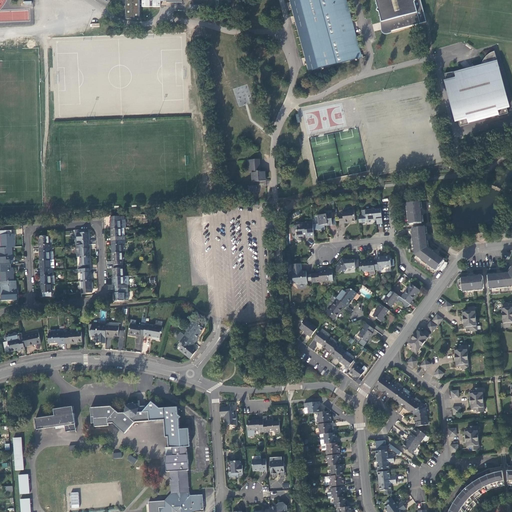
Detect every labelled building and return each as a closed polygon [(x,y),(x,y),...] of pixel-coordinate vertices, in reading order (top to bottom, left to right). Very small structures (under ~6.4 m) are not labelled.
[(182,3),(182,0),(126,0),(126,19),(131,19),(131,17),(133,17),(133,19),(140,19),(140,0),(142,0),(143,7),(160,7),(160,1),(160,0),(166,0),(167,1),(167,2),(182,3)] [(344,2),(343,0),(290,0),(310,72),(356,59),(356,61),(358,60),(357,59),(359,58),(350,24),(352,23),(346,2),(344,2)] [(375,0),(378,8),(377,10),(379,12),(382,22),(383,21),(385,27),(384,28),(384,29),(384,30),(384,31),(384,32),(385,32),(386,32),(386,33),(387,33),(387,32),(426,22),(420,0),(375,0)] [(447,73),(445,74),(447,82),(445,82),(446,86),(455,120),(458,120),(460,126),(469,123),(469,122),(499,114),(499,115),(508,113),(507,107),(509,106),(499,66),(499,67),(495,52),(495,51),(494,52),(493,52),(491,53),(490,53),(489,54),(488,55),(487,56),(486,57),(485,58),(484,59),(482,64),(481,65),(481,66),(480,66),(479,67),(478,67),(478,68),(477,68),(476,68),(462,72),(461,71),(459,71),(457,72),(454,72),(452,72),(449,72),(447,73)] [(259,159),(247,160),(248,172),(252,172),(253,182),(266,181),(265,171),(260,171),(259,159)] [(420,201),(406,202),(407,210),(405,210),(406,217),(407,217),(408,225),(421,224),(421,222),(422,222),(422,216),(420,216),(420,212),(419,208),(421,208),(420,201)] [(377,217),(382,217),(381,209),(371,210),(371,211),(366,211),(366,210),(362,211),(362,216),(359,217),(359,223),(367,222),(367,221),(367,219),(370,219),(371,221),(372,220),(373,221),(376,221),(377,217)] [(356,221),(354,210),(348,210),(347,212),(343,212),(343,214),(339,214),(340,224),(344,224),(344,223),(347,222),(349,223),(349,222),(356,221)] [(333,226),(331,213),(327,214),(327,215),(318,216),(319,225),(326,224),(328,225),(328,226),(333,226)] [(111,221),(111,229),(121,228),(125,228),(126,228),(126,220),(124,220),(124,216),(111,217),(111,221)] [(307,237),(315,237),(313,222),(300,223),(300,222),(295,222),(295,231),(297,231),(298,237),(301,236),(305,236),(304,235),(306,235),(307,237)] [(423,226),(411,228),(412,235),(410,235),(411,242),(412,242),(414,254),(424,262),(423,263),(429,268),(430,266),(435,271),(436,270),(442,261),(443,261),(442,260),(443,258),(438,255),(437,256),(434,254),(431,252),(432,250),(427,246),(427,241),(425,241),(425,237),(424,234),(426,234),(425,227),(423,227),(423,226)] [(112,237),(112,241),(125,240),(125,228),(121,228),(111,229),(112,237)] [(80,245),(89,245),(89,241),(89,232),(88,233),(88,229),(75,230),(75,233),(75,241),(79,241),(80,245)] [(0,247),(12,247),(14,247),(14,234),(12,234),(12,230),(0,230),(0,247)] [(49,244),(49,236),(39,236),(39,245),(40,245),(40,248),(52,248),(52,244),(49,244)] [(112,245),(112,253),(122,252),(122,244),(125,244),(125,240),(112,241),(112,245)] [(80,257),(90,257),(90,248),(89,245),(80,245),(77,245),(77,249),(76,249),(75,250),(75,253),(76,253),(77,253),(80,253),(80,257)] [(0,264),(11,264),(11,260),(13,260),(12,247),(0,247),(0,264)] [(40,252),(40,260),(50,260),(53,260),(53,252),(52,252),(52,248),(40,248),(41,252),(40,252)] [(114,261),(114,265),(123,265),(122,252),(112,253),(113,261),(114,261)] [(381,256),(377,257),(378,260),(379,270),(383,270),(383,267),(391,266),(390,256),(384,256),(381,257),(381,256)] [(78,269),(91,269),(90,265),(90,257),(80,257),(81,266),(78,266),(78,269)] [(375,270),(379,270),(378,260),(373,260),(373,257),(369,258),(369,261),(363,262),(359,262),(360,267),(360,271),(363,271),(363,272),(375,271),(375,270)] [(355,260),(355,259),(348,260),(347,261),(343,258),(341,261),(336,266),(336,269),(337,271),(340,273),(342,271),(344,273),(347,269),(355,268),(355,260)] [(50,260),(40,260),(41,269),(42,272),(53,272),(53,268),(54,268),(54,260),(53,260),(50,260)] [(1,282),(14,281),(13,268),(11,268),(11,264),(0,264),(0,275),(0,282),(1,282)] [(302,270),(301,264),(292,265),(294,282),(297,285),(308,284),(308,282),(307,275),(307,272),(304,272),(302,270)] [(113,269),(114,277),(123,277),(123,265),(114,265),(114,269),(113,269)] [(511,267),(511,268),(509,273),(503,273),(503,275),(499,276),(496,276),(496,274),(490,275),(490,277),(489,277),(490,289),(497,288),(497,290),(505,289),(505,288),(511,286),(511,267)] [(82,281),(91,281),(91,272),(91,269),(78,269),(78,273),(81,273),(82,281)] [(312,281),(312,283),(330,281),(334,281),(333,275),(332,269),(326,269),(327,271),(321,271),(320,274),(312,274),(312,281)] [(41,276),(41,285),(51,284),(55,284),(55,276),(53,276),(53,272),(42,272),(42,276),(41,276)] [(477,289),(484,288),(483,276),(482,276),(481,275),(476,275),(476,277),(472,277),(468,278),(468,276),(462,277),(462,279),(461,279),(461,280),(459,280),(459,281),(458,282),(458,287),(459,288),(461,289),(462,289),(462,290),(470,290),(470,291),(477,291),(477,289)] [(115,285),(115,289),(128,288),(127,276),(123,277),(114,277),(114,285),(115,285)] [(16,281),(14,281),(1,282),(2,295),(1,295),(1,299),(17,298),(17,294),(16,281)] [(82,293),(92,293),(91,281),(82,281),(82,293)] [(52,296),(51,284),(41,285),(42,293),(43,293),(43,297),(52,296)] [(404,294),(401,298),(410,304),(411,301),(419,290),(415,287),(412,284),(404,294)] [(128,288),(115,289),(115,293),(114,293),(115,301),(125,301),(125,300),(128,300),(128,288)] [(339,295),(336,298),(346,306),(347,306),(349,302),(351,299),(352,300),(353,299),(357,293),(351,289),(345,290),(344,291),(340,296),(339,295)] [(398,300),(400,297),(392,291),(384,302),(391,307),(393,305),(394,302),(396,304),(399,300),(398,300)] [(344,309),(346,306),(336,298),(332,295),(329,298),(335,302),(329,310),(328,309),(325,313),(334,319),(338,313),(342,308),(344,309)] [(453,306),(452,305),(446,301),(442,307),(448,312),(453,306)] [(382,317),(388,309),(381,304),(377,310),(373,316),(381,322),(384,318),(382,317)] [(502,304),(504,328),(511,328),(511,323),(511,322),(511,307),(509,308),(509,304),(502,304)] [(477,331),(475,307),(468,307),(468,312),(463,313),(463,315),(464,325),(464,328),(470,327),(470,332),(477,331)] [(443,319),(437,314),(432,321),(438,325),(443,319)] [(317,328),(305,320),(299,328),(301,330),(304,331),(303,333),(306,336),(307,335),(310,337),(317,328)] [(185,335),(195,343),(198,339),(197,339),(200,335),(199,335),(204,329),(196,322),(196,323),(193,321),(189,325),(189,328),(184,335),(185,335)] [(437,326),(431,322),(430,321),(426,328),(432,332),(437,326)] [(97,343),(106,343),(106,337),(107,326),(107,324),(101,324),(101,325),(89,324),(90,336),(95,337),(95,339),(97,339),(97,343)] [(140,335),(144,336),(145,326),(141,325),(141,326),(131,324),(129,335),(134,336),(134,335),(136,335),(140,336),(140,335)] [(372,333),(374,329),(367,324),(362,330),(358,336),(366,342),(372,334),(372,333)] [(145,326),(144,336),(152,337),(152,339),(160,340),(161,334),(162,333),(163,328),(162,326),(155,325),(154,326),(146,325),(145,326)] [(107,326),(106,337),(110,337),(110,336),(114,336),(119,336),(119,331),(119,327),(107,326)] [(61,344),(66,344),(65,333),(64,328),(60,328),(60,330),(50,331),(50,334),(48,334),(49,344),(58,343),(61,343),(61,344)] [(416,354),(431,334),(425,330),(422,334),(418,331),(416,333),(411,340),(409,343),(413,346),(410,349),(416,354)] [(65,333),(66,344),(70,343),(75,343),(75,342),(82,342),(82,332),(65,333)] [(180,341),(184,344),(185,342),(182,339),(185,335),(184,335),(181,332),(177,338),(181,341),(180,341)] [(328,338),(320,332),(314,340),(316,341),(317,341),(318,342),(319,343),(323,346),(328,338)] [(21,350),(25,350),(25,347),(22,336),(22,333),(18,334),(16,333),(14,333),(13,335),(6,336),(7,342),(8,341),(10,352),(18,350),(21,349),(21,350)] [(22,336),(25,347),(34,345),(34,344),(41,343),(39,333),(22,336)] [(192,347),(195,343),(185,335),(182,339),(185,342),(184,344),(180,349),(188,355),(188,356),(191,359),(197,351),(192,347)] [(327,351),(331,353),(336,346),(337,345),(328,338),(323,346),(326,348),(328,350),(327,351)] [(469,369),(467,345),(459,346),(460,350),(455,351),(455,355),(456,362),(456,366),(461,365),(462,370),(469,369)] [(346,353),(336,346),(331,353),(334,355),(334,356),(334,357),(336,358),(336,359),(340,361),(345,354),(346,353)] [(354,361),(345,354),(340,361),(339,362),(343,364),(345,366),(344,366),(348,369),(353,361),(354,361)] [(417,361),(411,357),(407,363),(413,367),(417,361)] [(431,364),(426,361),(425,360),(421,366),(427,370),(431,364)] [(354,377),(352,380),(359,385),(362,381),(358,379),(364,371),(355,364),(356,363),(353,361),(348,369),(350,371),(349,373),(351,374),(354,377)] [(444,374),(438,370),(433,376),(439,380),(444,374)] [(382,392),(385,394),(392,384),(383,377),(376,386),(379,389),(382,391),(382,392)] [(391,397),(395,400),(402,391),(392,384),(385,394),(388,397),(389,396),(391,397)] [(484,413),(482,388),(475,389),(475,394),(470,394),(470,398),(471,405),(472,409),(476,409),(477,413),(484,413)] [(401,406),(404,408),(411,398),(402,391),(395,400),(399,403),(402,405),(401,406)] [(458,391),(450,391),(451,399),(459,398),(458,391)] [(410,411),(414,414),(421,405),(411,398),(404,408),(407,410),(407,409),(410,411)] [(119,427),(129,415),(137,422),(145,422),(160,421),(163,421),(163,423),(164,426),(164,435),(165,438),(168,438),(168,440),(168,448),(172,448),(172,450),(172,456),(168,457),(165,457),(166,472),(190,471),(192,471),(191,455),(190,455),(189,447),(192,447),(191,429),(182,429),(181,419),(183,417),(181,415),(180,407),(162,409),(154,402),(149,408),(143,408),(141,408),(135,403),(128,406),(126,413),(120,414),(112,407),(92,408),(92,411),(93,418),(96,417),(96,424),(96,427),(111,426),(111,424),(113,424),(115,424),(119,427)] [(308,414),(309,414),(317,413),(319,413),(319,409),(319,407),(320,407),(319,403),(307,404),(308,409),(304,409),(305,414),(308,414)] [(415,420),(416,427),(428,426),(425,408),(423,404),(421,405),(414,414),(414,415),(415,420)] [(77,421),(76,413),(71,414),(70,407),(56,409),(56,411),(57,416),(50,417),(37,418),(39,429),(42,429),(51,428),(58,427),(67,425),(67,428),(68,430),(68,432),(73,431),(73,429),(78,429),(77,424),(78,424),(77,421)] [(229,407),(221,407),(222,417),(226,416),(227,425),(231,424),(231,426),(238,425),(238,415),(236,415),(236,411),(232,411),(232,407),(229,407)] [(316,419),(317,424),(331,422),(331,418),(329,418),(329,415),(328,412),(319,413),(317,413),(318,419),(316,419)] [(129,415),(119,427),(127,434),(129,431),(133,427),(137,422),(129,415)] [(261,431),(265,431),(265,421),(265,419),(258,419),(256,419),(256,420),(249,421),(249,430),(261,429),(261,431)] [(269,421),(265,421),(265,431),(266,434),(270,434),(270,430),(276,430),(276,433),(282,433),(281,420),(276,421),(274,421),(274,419),(269,420),(269,421)] [(319,429),(319,435),(331,434),(330,431),(330,428),(332,428),(331,424),(317,425),(318,429),(319,429)] [(480,450),(477,426),(470,426),(470,429),(463,430),(464,435),(465,444),(466,449),(471,448),(472,451),(480,450)] [(413,433),(409,438),(419,445),(426,435),(416,428),(413,433)] [(456,428),(448,429),(449,437),(457,436),(456,428)] [(335,437),(334,434),(331,434),(319,435),(320,445),(321,445),(326,445),(337,444),(337,439),(335,440),(335,437)] [(25,451),(24,438),(15,439),(18,471),(26,471),(25,460),(25,451)] [(409,438),(402,447),(412,455),(419,445),(409,438)] [(326,451),(326,455),(340,454),(340,450),(338,450),(338,447),(337,443),(337,444),(326,445),(321,445),(322,451),(326,451)] [(399,455),(401,451),(390,444),(388,448),(399,455)] [(450,445),(450,453),(458,452),(457,444),(450,445)] [(377,451),(378,461),(394,459),(394,455),(388,456),(388,453),(387,446),(381,447),(381,451),(377,451)] [(136,464),(139,460),(136,458),(132,455),(129,459),(136,464)] [(327,461),(328,467),(330,466),(339,465),(339,462),(339,460),(340,460),(340,455),(326,457),(327,461)] [(264,471),(268,471),(267,459),(254,459),(254,470),(260,469),(264,469),(264,471)] [(395,463),(394,459),(378,461),(379,470),(380,470),(388,469),(390,469),(389,466),(389,464),(395,463)] [(244,475),(244,465),(241,465),(241,460),(232,461),(233,473),(237,472),(240,472),(240,474),(240,475),(243,475),(244,475)] [(285,461),(272,462),(273,474),(275,473),(278,473),(278,472),(286,471),(285,461)] [(330,466),(331,477),(341,476),(343,476),(342,472),(342,470),(344,470),(343,465),(339,465),(330,466)] [(170,490),(171,494),(178,494),(178,490),(182,485),(186,489),(187,493),(192,493),(191,473),(190,471),(166,472),(169,472),(170,480),(170,490)] [(390,474),(390,472),(388,472),(381,473),(379,473),(380,482),(396,480),(396,476),(390,477),(390,474)] [(500,487),(505,486),(503,472),(498,473),(497,473),(491,475),(485,477),(484,477),(479,480),(473,483),(473,484),(466,488),(466,489),(476,499),(479,497),(483,494),(488,492),(493,490),(496,488),(500,487)] [(28,478),(28,474),(18,475),(19,494),(29,494),(29,491),(29,486),(28,478)] [(329,483),(330,487),(344,486),(343,482),(341,482),(341,479),(341,476),(331,477),(324,477),(325,483),(329,483)] [(397,484),(396,480),(380,482),(381,491),(385,491),(386,495),(392,494),(392,490),(391,485),(397,484)] [(205,511),(205,495),(192,496),(192,493),(187,493),(186,489),(182,485),(178,490),(178,494),(171,494),(164,501),(162,502),(156,502),(148,503),(149,511),(205,511)] [(326,493),(327,499),(334,499),(343,498),(343,495),(342,492),(344,492),(344,487),(330,489),(330,493),(326,493)] [(476,499),(466,489),(464,490),(463,491),(474,501),(475,500),(476,499)] [(472,503),(474,501),(463,491),(461,494),(459,495),(457,498),(456,499),(453,503),(451,508),(449,511),(448,511),(465,511),(466,511),(468,508),(470,505),(472,503)] [(70,493),(71,508),(80,508),(78,492),(70,493)] [(334,499),(335,509),(340,508),(347,507),(347,503),(345,503),(345,501),(345,498),(343,498),(334,499)] [(385,508),(387,511),(395,511),(404,506),(401,503),(397,506),(394,502),(392,498),(386,502),(389,506),(385,508)] [(32,511),(32,509),(32,500),(31,499),(22,499),(22,511),(32,511)] [(273,507),(270,507),(271,509),(270,511),(288,511),(287,511),(289,508),(288,504),(285,500),(282,501),(277,506),(276,506),(273,506),(273,507)]
